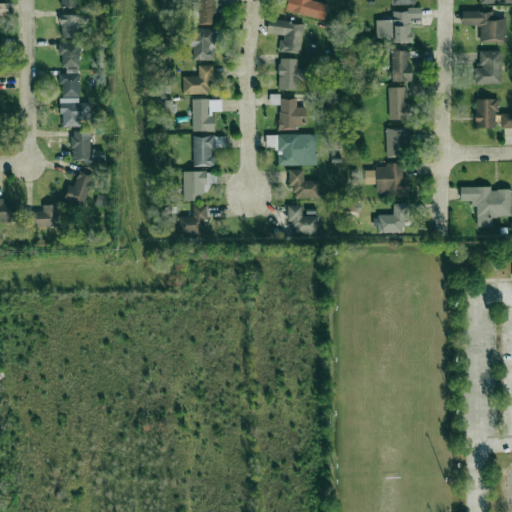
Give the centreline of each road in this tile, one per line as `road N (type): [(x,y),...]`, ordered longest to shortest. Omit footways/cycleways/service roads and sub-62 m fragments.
road 1 (residential): [(441,234),(444,0)]
road 2 (residential): [(248,193),(255,0)]
road 3 (residential): [(29,163),(25,0)]
